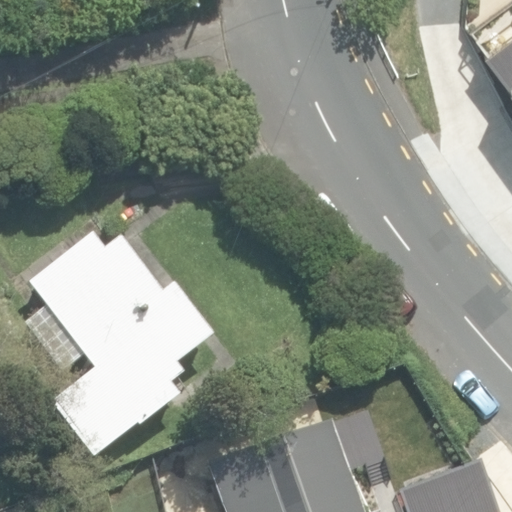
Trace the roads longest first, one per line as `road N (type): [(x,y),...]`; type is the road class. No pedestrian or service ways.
road 1 (tertiary): [(315,57),(401,212),(511,351)]
road 2 (residential): [(315,57),(0,77)]
